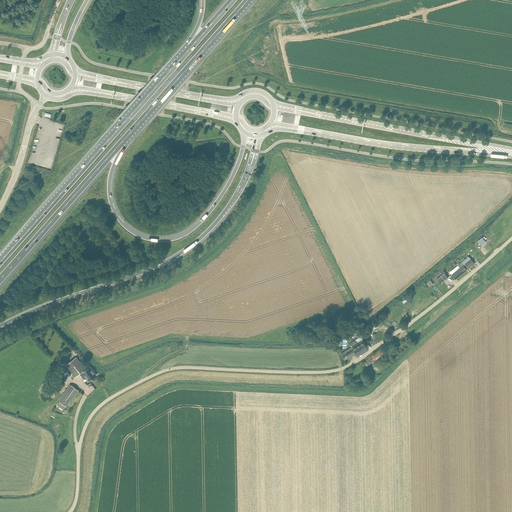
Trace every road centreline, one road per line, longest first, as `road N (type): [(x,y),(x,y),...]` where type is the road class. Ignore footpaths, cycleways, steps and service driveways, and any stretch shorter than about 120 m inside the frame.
road 1 (unclassified): [(70,511),(81,438),(107,399),(173,368),(344,367),(511,238)]
road 2 (motorway): [(0,325),(181,252),(222,214),(246,170)]
road 3 (motorway): [(191,46),(0,262)]
road 4 (motorway): [(243,131),(223,194),(192,230),(170,239),(145,238),(114,212),(108,189),(119,144)]
road 5 (primary): [(511,152),(312,113)]
road 6 (primary): [(310,131),(511,152)]
road 7 (motorway): [(119,144),(248,0)]
road 8 (motorway): [(0,279),(119,144)]
